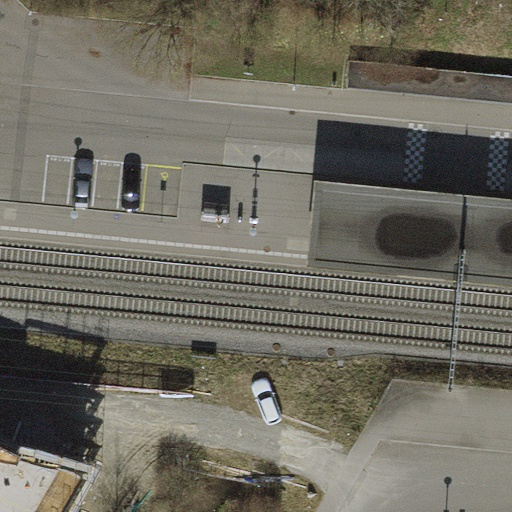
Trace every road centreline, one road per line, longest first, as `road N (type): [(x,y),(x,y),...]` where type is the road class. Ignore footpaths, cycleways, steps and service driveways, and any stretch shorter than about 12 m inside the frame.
road 1 (residential): [(82,107),(511,149)]
road 2 (track): [(0,393),(194,413),(395,498)]
road 3 (residential): [(511,471),(434,476),(381,511)]
